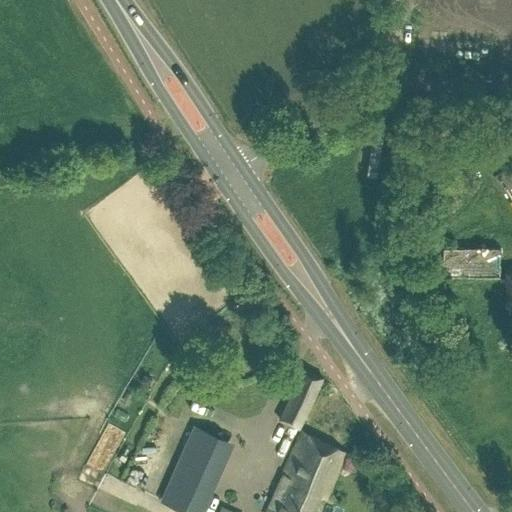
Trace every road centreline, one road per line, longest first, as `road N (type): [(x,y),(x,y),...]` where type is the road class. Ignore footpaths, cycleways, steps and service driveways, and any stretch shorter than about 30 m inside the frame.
road 1 (primary): [(473,511),(345,336)]
road 2 (primary): [(218,178),(280,270),(345,336)]
road 3 (primary): [(345,336),(303,255),(240,164)]
road 4 (primary): [(240,164),(179,72),(118,4)]
road 5 (primary): [(118,4),(156,85),(218,178)]
road 6 (unclassified): [(397,82),(357,92),(240,164)]
